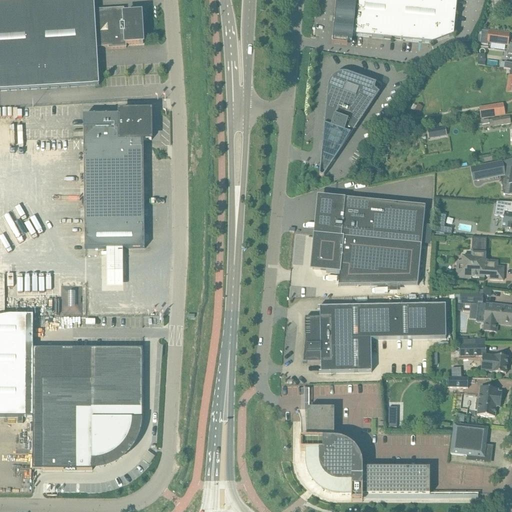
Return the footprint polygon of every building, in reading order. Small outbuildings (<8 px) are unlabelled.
[(140,32),(139,15),(124,16),(124,9),(94,11),(93,0),(0,0),(0,91),(99,86),(97,48),(109,48),(109,50),(126,49),(126,45),(143,44),(142,39),(142,34),(141,33),(140,32)] [(454,36),(457,0),(339,0),(336,41),(352,42),(352,36),(432,44),(454,36)] [(488,46),(488,43),(507,46),(509,34),(488,32),(481,31),(481,37),(480,44),(480,45),(488,46)] [(328,87),(328,89),(321,155),(335,160),(379,94),(376,92),(376,91),(375,90),(375,89),(375,88),(375,87),(376,86),(376,85),(348,75),(347,74),(345,74),(344,74),(343,74),(341,74),(340,74),(339,75),(337,75),(336,76),(335,76),(334,77),(333,78),(332,79),(331,80),(330,81),(330,82),(329,83),(329,85),(328,86),(328,87)] [(416,105),(412,111),(417,114),(421,107),(416,105)] [(479,108),(481,120),(501,117),(499,105),(479,108)] [(131,109),(131,112),(119,112),(119,129),(83,130),(85,250),(145,249),(143,141),(151,141),(151,112),(139,112),(139,108),(131,109)] [(482,129),(483,129),(511,125),(509,117),(481,122),(482,124),(478,125),(479,129),(482,129)] [(447,136),(445,127),(427,130),(428,139),(447,136)] [(502,162),(471,168),(472,175),(479,173),(480,181),(505,176),(502,162)] [(325,199),(321,236),(422,246),(425,208),(332,198),(332,199),(325,199)] [(504,218),(502,229),(511,230),(511,203),(496,202),(494,216),(504,218)] [(438,214),(435,232),(451,235),(452,229),(444,227),(446,215),(438,214)] [(418,286),(422,246),(321,236),(313,236),(313,237),(317,237),(317,243),(315,243),(312,270),(326,271),(326,273),(340,275),(338,288),(418,286)] [(472,239),(472,249),(471,258),(462,258),(462,263),(456,263),(456,280),(471,281),(471,278),(484,279),(485,277),(489,277),(489,281),(503,282),(504,268),(489,267),(489,262),(490,262),(490,261),(485,261),(486,239),(472,239)] [(123,253),(107,253),(107,291),(123,291),(123,253)] [(84,313),(83,285),(63,286),(64,314),(84,313)] [(511,326),(511,322),(511,307),(486,305),(482,305),(483,295),(461,294),(460,304),(478,305),(476,322),(484,323),(483,331),(496,333),(497,325),(511,326)] [(445,306),(330,308),(318,309),(320,309),(320,319),(305,319),(306,342),(305,347),(307,347),(307,354),(304,354),(303,364),(321,364),(321,373),(319,373),(319,374),(372,373),(371,341),(446,339),(445,306)] [(0,418),(32,418),(32,350),(32,317),(0,316),(0,418)] [(464,339),(457,339),(457,347),(459,347),(486,346),(486,340),(464,341),(464,339)] [(486,356),(486,346),(459,347),(459,357),(486,356)] [(92,471),(92,461),(101,460),(107,458),(111,456),(115,453),(119,450),(123,446),(126,442),(128,438),(130,434),(132,426),(132,421),(142,421),(143,350),(32,350),(32,418),(32,471),(92,471)] [(492,373),(496,374),(506,375),(506,372),(508,372),(508,366),(507,365),(508,358),(494,357),(494,358),(482,356),(481,372),(492,373)] [(461,379),(460,369),(451,369),(451,378),(461,379)] [(448,378),(448,389),(468,390),(468,379),(461,379),(451,378),(448,378)] [(477,416),(495,418),(496,408),(500,408),(500,407),(497,407),(497,401),(500,401),(500,403),(501,403),(502,393),(498,393),(498,390),(480,388),(479,400),(477,400),(475,411),(477,411),(477,416)] [(337,493),(340,493),(340,496),(351,496),(351,497),(352,497),(352,495),(362,495),(362,497),(363,497),(363,496),(430,496),(430,470),(363,469),(363,467),(362,462),(361,459),(359,455),(357,452),(356,450),(352,447),(348,444),(346,443),(344,442),(341,441),(339,441),(336,440),(334,440),(334,410),(308,410),(308,440),(301,440),(300,452),(308,452),(307,463),(310,463),(310,468),(311,471),(312,473),(313,476),(314,478),(313,479),(314,480),(318,481),(318,482),(318,483),(319,485),(321,485),(322,485),(323,489),(322,489),(324,490),(325,489),(329,491),(332,492),(335,493),(337,493)] [(388,410),(387,430),(395,430),(396,410),(388,410)] [(489,470),(434,470),(434,496),(489,496),(489,470)]
